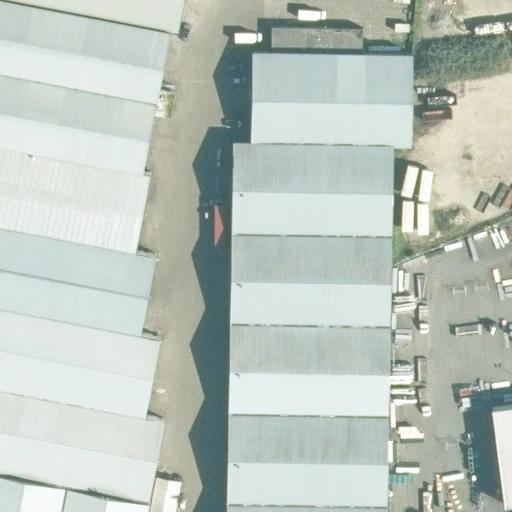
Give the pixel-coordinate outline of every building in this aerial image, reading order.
[(0,0),(0,222),(135,248),(150,171),(142,170),(153,112),(169,115),(174,90),(158,87),(169,29),(15,0),(0,0)] [(177,31),(183,0),(15,0),(169,29),(177,31)] [(386,511),(393,143),(411,144),(412,52),(362,51),(363,27),(271,25),(271,50),(252,49),(251,139),(232,139),(225,511),(386,511)] [(144,308),(155,252),(135,248),(0,222),(0,304),(151,333),(155,311),(144,308)] [(159,335),(151,333),(0,304),(0,385),(155,415),(159,392),(149,390),(159,335)] [(0,468),(149,495),(164,417),(155,415),(0,385),(0,468)] [(511,501),(511,403),(492,406),(497,445),(504,502),(511,501)] [(145,511),(149,495),(0,468),(0,511),(145,511)] [(174,511),(180,481),(156,476),(148,511),(174,511)]
